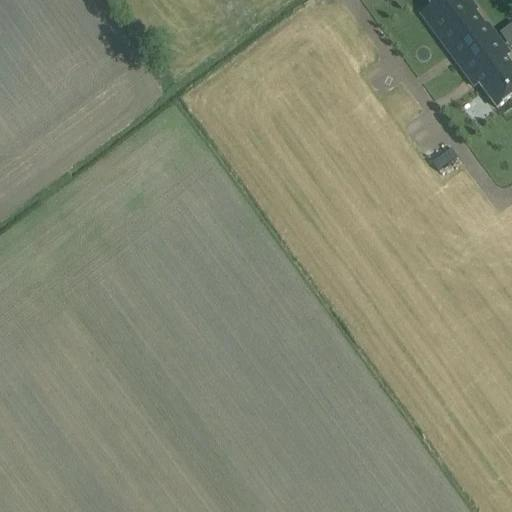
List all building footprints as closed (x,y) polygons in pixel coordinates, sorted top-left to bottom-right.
[(345,0),(350,9),(370,0),(345,0)] [(496,36),(488,25),(483,26),(475,15),(477,11),(468,0),(444,0),(433,8),(444,23),(433,32),(457,65),(496,36)] [(313,4),(262,40),(291,82),(343,46),(313,4)] [(400,34),(381,43),(406,95),(425,86),(400,34)] [(511,67),(506,59),(510,56),(496,36),(457,65),(474,88),(479,85),(497,110),(511,98),(511,67)] [(402,105),(375,68),(354,84),(381,121),(402,105)] [(335,72),(312,89),(320,100),(344,83),(335,72)] [(429,143),(402,105),(381,121),(408,158),(429,143)]
